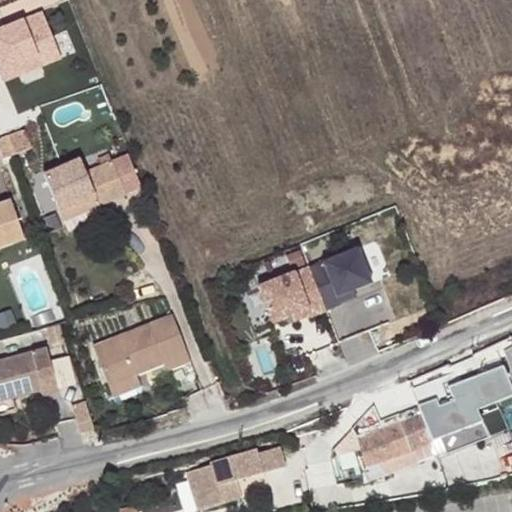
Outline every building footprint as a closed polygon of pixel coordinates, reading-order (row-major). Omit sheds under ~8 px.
[(41,11),(25,17),(45,65),(62,58),(41,11)] [(25,17),(0,26),(0,71),(4,82),(45,65),(25,17)] [(15,132),(0,137),(0,158),(22,151),(15,132)] [(39,178),(55,216),(93,201),(83,176),(76,162),(39,178)] [(110,165),(95,172),(109,206),(124,200),(110,165)] [(93,201),(55,216),(59,227),(109,206),(95,172),(83,176),(93,201)] [(0,248),(15,243),(1,208),(0,208),(0,248)] [(323,314),(307,271),(299,253),(286,258),(293,276),(258,290),(272,325),(289,319),(306,312),(309,320),(323,314)] [(307,271),(323,314),(339,308),(335,299),(352,293),(368,286),(355,253),(307,271)] [(335,299),(339,308),(356,302),(352,293),(335,299)] [(292,326),(309,320),(306,312),(289,319),(292,326)] [(186,367),(170,323),(89,352),(103,389),(131,379),(158,369),(162,377),(186,367)] [(48,349),(0,360),(0,400),(33,392),(41,390),(42,396),(58,392),(48,349)] [(136,392),(131,379),(103,389),(109,402),(136,392)] [(393,408),(417,403),(412,382),(388,388),(393,408)] [(438,402),(420,409),(423,415),(420,416),(431,445),(483,425),(471,397),(441,409),(438,402)] [(420,416),(402,424),(410,453),(431,445),(420,416)] [(360,452),(365,469),(410,453),(402,424),(399,425),(356,440),(360,452)] [(360,452),(356,440),(355,434),(349,438),(340,448),(331,455),(332,463),(360,452)] [(270,447),(264,448),(271,469),(276,467),(276,460),(284,457),(280,446),(270,447)] [(264,448),(202,467),(205,475),(203,491),(259,477),(257,473),(271,470),(271,469),(264,448)] [(410,453),(365,469),(369,480),(413,463),(410,453)]
